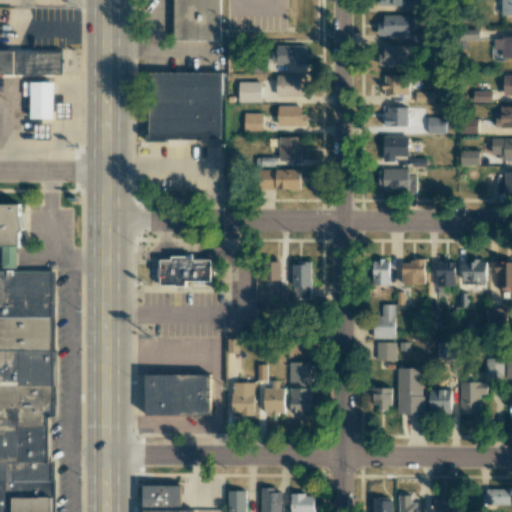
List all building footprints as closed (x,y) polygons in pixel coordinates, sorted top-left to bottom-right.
[(174,0),(220,0),(221,41),(175,41),(174,0)] [(511,0),(500,0),(501,15),(511,15),(511,0)] [(379,35),(408,36),(409,15),(380,15),(379,35)] [(460,39),(478,40),(479,35),(468,35),(469,29),(461,29),(460,39)] [(413,42),(426,42),(426,31),(413,31),(413,42)] [(511,37),(494,37),(493,58),(511,57),(511,37)] [(307,46),(272,45),(271,65),(306,65),(307,46)] [(406,45),(383,45),(383,53),(378,53),(378,65),(406,66),(406,45)] [(0,52),(63,53),(63,76),(0,75),(0,52)] [(150,72),(221,72),(221,138),(149,138),(150,72)] [(301,74),(276,75),(276,97),(306,96),(305,83),(301,83),(301,74)] [(409,96),(409,76),(384,75),(384,95),(409,96)] [(503,96),(511,95),(511,75),(503,75),(503,96)] [(53,82),(32,82),(32,118),(54,118),(53,82)] [(261,102),(261,82),(238,82),(238,102),(261,102)] [(491,90),(473,91),(474,103),(492,102),(491,90)] [(415,102),(432,102),(432,92),(415,92),(415,102)] [(511,105),(501,106),(501,118),(495,118),(495,128),(511,127),(511,105)] [(301,106),(277,106),(277,126),(306,126),(306,114),(301,114),(301,106)] [(408,126),(408,107),(385,107),(384,126),(408,126)] [(243,133),(262,133),(263,113),(244,112),(243,133)] [(427,133),(445,133),(445,117),(427,117),(427,133)] [(478,119),(463,118),(463,133),(477,134),(478,119)] [(50,125),(35,125),(35,138),(50,138),(50,125)] [(408,136),(382,136),(382,161),(394,161),(394,156),(408,156),(408,136)] [(301,137),(279,137),(279,160),(301,161),(301,137)] [(511,137),(492,138),(491,158),(511,158),(511,137)] [(479,165),(479,150),(460,150),(460,165),(479,165)] [(300,189),(300,169),(260,169),(261,190),(300,189)] [(378,190),(408,189),(408,169),(378,169),(378,190)] [(496,192),(511,192),(511,172),(496,172),(496,192)] [(0,204),(22,204),(22,246),(0,246),(0,204)] [(212,257),(159,258),(159,288),(189,288),(189,282),(213,282),(212,257)] [(389,260),(371,260),(372,285),(389,285),(389,260)] [(263,280),(280,280),(280,261),(263,261),(263,280)] [(402,261),(402,283),(424,284),(424,261),(402,261)] [(486,262),(463,261),(462,281),(486,281),(486,262)] [(293,262),(292,299),(310,299),(311,263),(293,262)] [(454,287),(455,262),(436,262),(436,286),(454,287)] [(511,262),(496,262),(495,287),(511,286),(511,262)] [(0,511),(0,266),(56,266),(58,418),(48,418),(49,460),(56,459),(56,511),(0,511)] [(394,339),(395,305),(381,305),(381,317),(374,316),(373,338),(394,339)] [(489,308),(488,330),(505,330),(505,308),(489,308)] [(441,325),(440,311),(430,312),(431,326),(441,325)] [(239,338),(227,338),(227,353),(239,353),(239,338)] [(456,340),(437,340),(437,359),(455,359),(456,340)] [(395,342),(376,342),(376,361),(395,361),(395,342)] [(485,377),(502,378),(503,359),(486,359),(485,377)] [(309,362),(288,362),(289,383),(309,383),(309,362)] [(257,380),(266,380),(266,364),(257,364),(257,380)] [(423,368),(397,368),(397,414),(423,414),(423,368)] [(145,377),(208,375),(209,415),(146,417),(145,377)] [(283,380),(272,380),(271,388),(264,388),(263,414),(283,414),(283,380)] [(254,383),(232,382),(231,414),(253,414),(254,383)] [(459,414),(480,414),(480,395),(486,395),(486,382),(460,382),(459,414)] [(309,388),(289,388),(290,414),(310,413),(309,388)] [(391,388),(372,388),(371,408),(390,408),(391,388)] [(429,389),(428,411),(450,411),(451,390),(429,389)] [(179,511),(178,485),(141,485),(141,511),(179,511)] [(280,511),(280,489),(261,489),(260,511),(280,511)] [(511,505),(511,489),(486,489),(486,505),(511,505)] [(245,511),(246,491),(228,490),(227,511),(245,511)] [(313,511),(313,494),(290,494),(290,511),(313,511)] [(399,511),(416,511),(417,502),(412,502),(412,495),(399,495),(399,511)] [(392,511),(392,498),(373,498),(373,511),(392,511)] [(433,511),(454,511),(455,500),(433,499),(433,511)]
